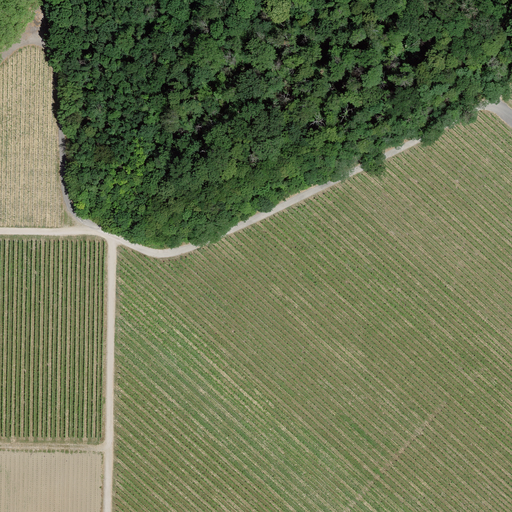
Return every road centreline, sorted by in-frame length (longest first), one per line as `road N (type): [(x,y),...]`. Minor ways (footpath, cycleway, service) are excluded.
road 1 (track): [(100,231),(151,252),(180,251),(486,103),(511,114)]
road 2 (track): [(112,235),(107,511)]
road 3 (track): [(100,231),(69,204),(63,186),(54,50),(27,41),(0,58)]
